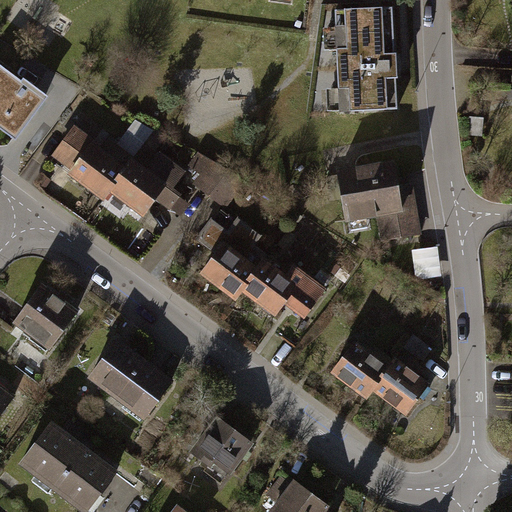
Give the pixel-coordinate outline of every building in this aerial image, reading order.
[(400,121),(397,8),(377,9),(342,10),(345,123),(400,121)] [(30,103),(0,79),(0,136),(2,138),(30,103)] [(104,200),(111,190),(128,167),(79,130),(58,157),(78,170),(70,178),(104,200)] [(149,168),(134,159),(128,167),(111,190),(144,218),(158,201),(172,212),(184,197),(173,189),(185,172),(161,153),(149,168)] [(250,185),(215,161),(201,153),(191,166),(204,176),(195,189),(203,194),(218,205),(230,213),(250,185)] [(395,162),(341,172),(349,217),(381,212),(386,237),(421,231),(412,182),(399,184),(395,162)] [(267,238),(240,220),(204,272),(245,299),(270,262),(274,255),(261,247),(267,238)] [(439,247),(415,251),(419,280),(443,277),(439,247)] [(270,262),(245,299),(277,321),(289,305),(309,318),(331,285),(299,264),(291,276),(270,262)] [(77,320),(41,291),(12,326),(48,355),(77,320)] [(418,339),(410,351),(424,361),(432,349),(418,339)] [(358,347),(336,376),(369,401),(378,390),(391,372),(358,347)] [(172,392),(115,351),(90,384),(148,425),(172,392)] [(378,390),(411,416),(431,391),(397,365),(391,372),(378,390)] [(0,421),(17,400),(0,387),(0,421)] [(261,453),(221,422),(199,450),(240,481),(261,453)] [(95,511),(121,477),(54,428),(24,467),(84,511),(95,511)] [(332,511),(299,485),(276,511),(332,511)]
